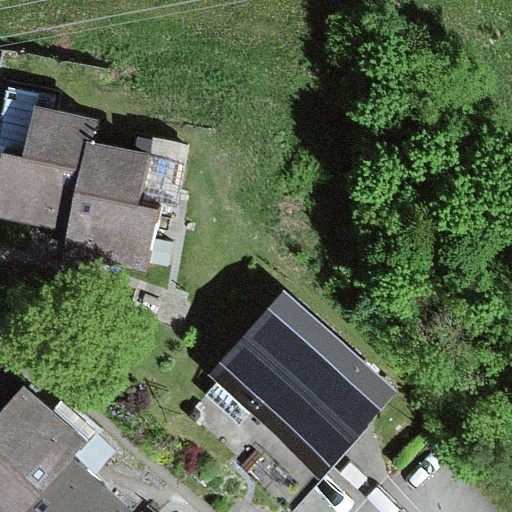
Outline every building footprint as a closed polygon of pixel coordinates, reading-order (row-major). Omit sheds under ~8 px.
[(0,207),(76,224),(95,133),(99,111),(43,99),(33,146),(12,141),(0,193),(0,207)] [(158,146),(95,133),(76,224),(71,245),(152,263),(166,199),(147,196),(158,146)] [(404,381),(293,284),(216,371),(327,468),(404,381)] [(94,432),(32,378),(0,414),(0,436),(4,440),(0,444),(0,506),(6,511),(23,511),(80,448),(94,432)] [(23,511),(130,511),(141,500),(80,448),(23,511)] [(130,511),(189,511),(156,483),(141,500),(130,511)]
